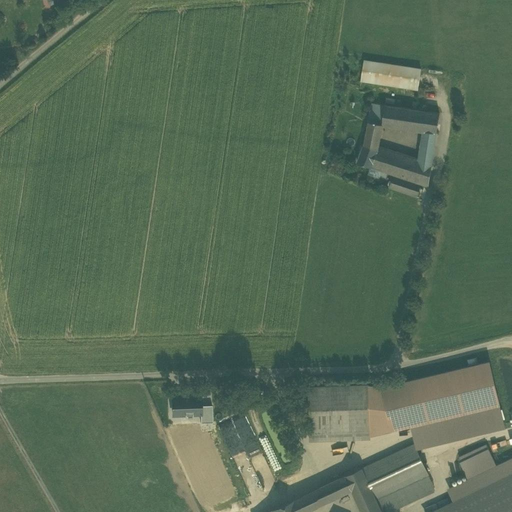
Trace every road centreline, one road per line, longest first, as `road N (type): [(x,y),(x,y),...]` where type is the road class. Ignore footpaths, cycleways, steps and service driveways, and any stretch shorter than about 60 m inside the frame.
road 1 (unclassified): [(0,380),(395,367),(511,338)]
road 2 (unclassified): [(100,0),(0,82)]
